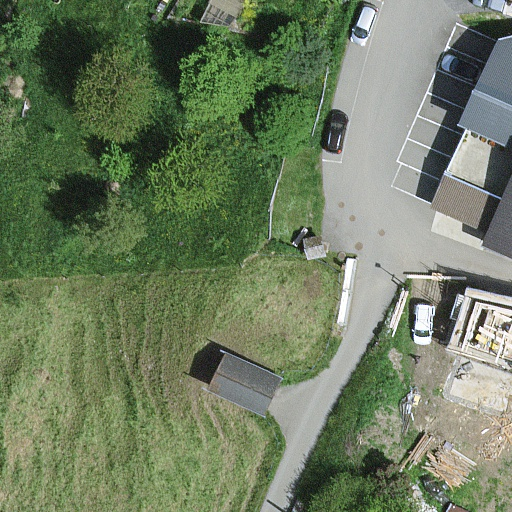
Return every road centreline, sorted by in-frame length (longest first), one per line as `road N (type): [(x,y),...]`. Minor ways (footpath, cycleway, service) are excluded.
road 1 (unclassified): [(270,511),(375,283),(383,235)]
road 2 (unclassified): [(383,235),(369,103),(389,0)]
road 3 (residential): [(383,235),(511,282)]
